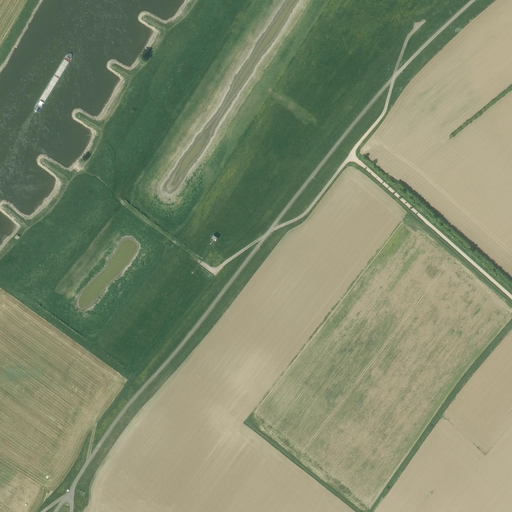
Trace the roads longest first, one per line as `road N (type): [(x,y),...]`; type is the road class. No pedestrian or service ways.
road 1 (unclassified): [(511,297),(349,156)]
road 2 (unclassified): [(202,263),(213,273),(301,215),(349,156)]
road 3 (unclassified): [(349,156),(383,112),(406,40),(421,21)]
road 4 (track): [(104,193),(202,263)]
